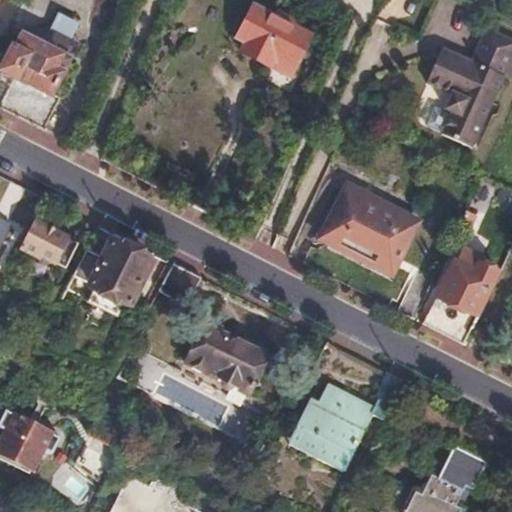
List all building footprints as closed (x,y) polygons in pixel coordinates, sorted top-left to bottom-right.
[(272,12),(251,2),(236,32),(244,37),(239,47),(288,72),(309,32),(289,21),(292,17),(275,7),(272,12)] [(50,92),(75,44),(67,40),(76,22),(59,14),(49,35),(35,28),(30,37),(22,33),(16,46),(13,45),(2,67),(50,92)] [(420,82),(446,95),(440,108),(449,114),(439,137),(468,151),(508,66),(511,67),(511,44),(482,30),(467,62),(437,48),(420,82)] [(367,190),(364,197),(346,188),(329,219),(346,228),(339,242),(375,261),(383,248),(397,255),(413,223),(399,216),(403,208),(367,190)] [(473,214),(466,211),(459,225),(466,228),(473,214)] [(75,240),(31,217),(17,246),(35,256),(37,254),(51,261),(54,255),(63,261),(75,240)] [(83,248),(71,273),(126,301),(147,260),(108,240),(100,257),(83,248)] [(421,323),(475,350),(509,276),(479,262),(481,259),(462,249),(456,262),(451,259),(421,323)] [(183,306),(200,276),(171,261),(155,291),(183,306)] [(266,355),(202,322),(183,361),(246,393),(266,355)] [(381,418),(401,378),(386,370),(368,406),(325,383),(310,413),(303,409),(290,433),(319,448),(314,459),(339,472),(369,412),(381,418)] [(60,434),(4,406),(0,414),(0,426),(6,430),(0,440),(0,452),(30,469),(41,447),(51,452),(60,434)] [(131,432),(98,416),(89,434),(123,449),(131,432)] [(403,483),(391,477),(384,492),(390,495),(383,511),(453,511),(465,486),(472,489),(486,460),(455,444),(439,476),(434,473),(425,490),(405,480),(403,483)] [(157,484),(132,472),(112,511),(213,511),(188,499),(193,489),(162,474),(157,484)]
